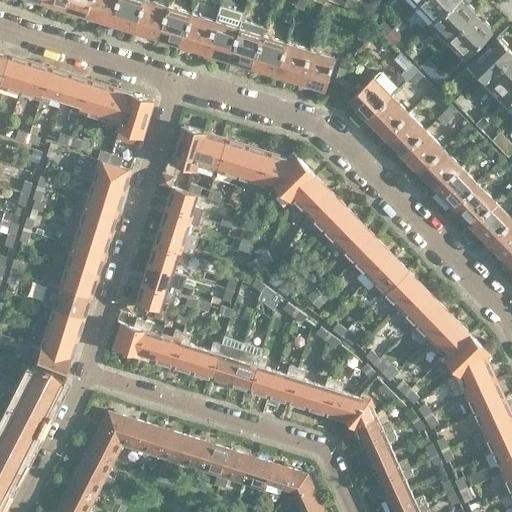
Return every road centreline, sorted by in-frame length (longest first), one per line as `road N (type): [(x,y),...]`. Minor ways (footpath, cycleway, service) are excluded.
road 1 (residential): [(511,329),(325,132),(173,83)]
road 2 (residential): [(354,511),(327,451),(85,381)]
road 3 (residential): [(85,381),(173,83)]
road 4 (residential): [(173,83),(0,28)]
road 5 (residential): [(20,511),(85,381)]
